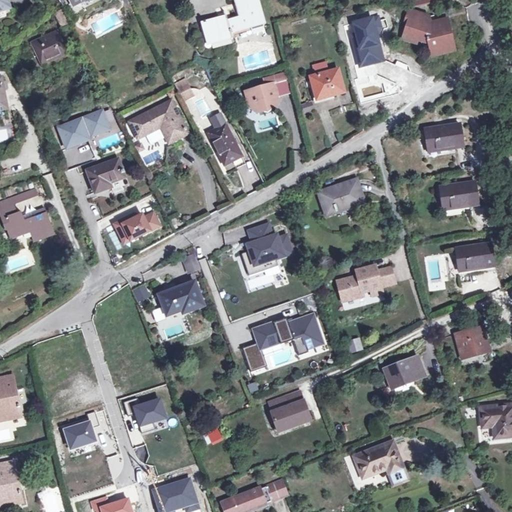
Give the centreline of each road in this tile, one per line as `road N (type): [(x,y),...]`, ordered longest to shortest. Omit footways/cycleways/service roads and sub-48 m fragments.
road 1 (residential): [(94,286),(373,131)]
road 2 (residential): [(307,383),(511,292)]
road 3 (residential): [(78,302),(133,471)]
road 4 (residential): [(373,131),(502,48)]
